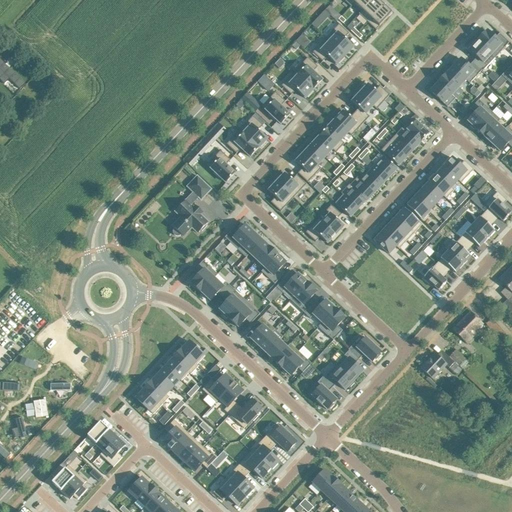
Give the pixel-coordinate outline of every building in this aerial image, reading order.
[(360,13),(372,0),(356,0),(352,5),(353,5),(360,12),(360,13)] [(367,22),(383,5),(377,0),(372,0),(360,13),(360,12),(358,14),(367,22)] [(392,13),(383,5),(367,22),(376,30),(392,13)] [(330,6),(325,11),(329,15),(334,10),(330,6)] [(325,11),(320,16),(324,20),(329,15),(325,11)] [(426,23),(418,31),(427,39),(434,32),(426,23)] [(339,24),(326,38),(345,56),(353,47),(344,38),(349,34),(339,24)] [(487,31),(478,40),(496,57),(509,43),(499,34),(495,39),(487,31)] [(303,46),(307,42),(302,37),(298,41),(303,46)] [(345,56),(326,38),(313,52),(322,62),(327,57),(336,65),(338,63),(339,64),(345,59),(343,58),(345,56)] [(482,72),(496,57),(478,40),(477,42),(475,41),(472,44),(473,45),(469,50),(477,57),(473,62),(482,71),(481,71),(482,72)] [(308,58),(294,72),(314,90),(322,81),(313,72),(318,67),(308,58)] [(469,84),(481,71),(482,71),(473,62),(468,67),(460,59),(457,63),(456,62),(452,65),(454,66),(453,67),(466,80),(469,84)] [(0,60),(0,80),(4,85),(9,80),(20,89),(25,84),(0,60)] [(466,80),(453,67),(445,75),(459,88),(466,80)] [(511,85),(511,68),(510,67),(501,76),(511,85)] [(493,71),(488,76),(495,83),(500,78),(493,71)] [(268,72),(266,75),(274,84),(277,81),(268,72)] [(314,90),(294,72),(281,86),(291,95),(296,90),(305,99),(307,97),(308,98),(313,92),(312,91),(314,90)] [(459,88),(445,75),(438,83),(451,96),(452,95),(459,88)] [(451,96),(438,83),(430,91),(447,107),(455,99),(452,95),(451,96)] [(362,86),(358,91),(373,106),(376,109),(390,95),(380,86),(375,91),(368,84),(365,88),(362,86)] [(366,114),(373,106),(358,91),(353,96),(355,98),(352,102),(359,108),(354,113),(364,122),(369,117),(366,114)] [(285,102),(275,92),(262,107),(270,114),(269,115),(274,121),(275,119),(281,125),(290,115),(281,107),(285,102)] [(247,93),(241,100),(255,113),(261,106),(247,93)] [(475,128),(476,129),(492,112),(479,100),(470,109),(475,114),(468,122),(471,125),(470,126),(473,129),(475,128)] [(351,136),(364,122),(354,113),(350,118),(343,111),(335,120),(348,133),(351,136)] [(496,123),(497,124),(500,120),(492,112),(476,129),(484,137),(496,123)] [(253,116),(240,130),(259,148),(260,147),(261,148),(266,142),(265,141),(267,139),(258,131),(263,126),(253,116)] [(412,117),(404,126),(421,142),(429,133),(412,117)] [(348,133),(335,120),(327,128),(340,141),(341,140),(348,133)] [(504,131),(504,130),(497,124),(496,123),(484,137),(492,144),(504,131)] [(421,142),(404,126),(397,134),(413,150),(421,142)] [(511,148),(511,130),(507,127),(504,130),(504,131),(492,144),(493,145),(492,146),(495,150),(496,149),(500,152),(507,144),(511,148)] [(340,141),(327,128),(319,137),(333,149),(332,150),(336,153),(344,144),(341,140),(340,141)] [(372,129),(368,134),(372,138),(376,133),(372,129)] [(259,148),(240,130),(226,145),(236,154),(241,149),(250,157),(259,148)] [(209,134),(201,143),(207,149),(215,140),(209,134)] [(413,150),(397,134),(389,142),(406,158),(413,150)] [(333,149),(319,137),(311,145),(325,157),(332,150),(333,149)] [(406,158),(389,142),(381,151),(398,166),(406,158)] [(325,157),(311,145),(304,153),(317,166),(317,165),(325,157)] [(226,165),(230,160),(220,151),(207,165),(215,173),(214,174),(219,179),(220,178),(226,183),(235,174),(226,165)] [(321,169),(317,165),(317,166),(304,153),(296,162),(303,168),(298,173),(308,183),(321,169)] [(383,157),(375,165),(389,178),(397,169),(383,157)] [(452,158),(444,167),(458,180),(457,180),(461,183),(474,170),(464,161),(460,166),(452,158)] [(389,178),(375,165),(368,173),(381,186),(389,178)] [(444,167),(437,175),(450,188),(451,187),(457,180),(458,180),(444,167)] [(381,186),(368,173),(361,181),(360,181),(374,194),(381,186)] [(293,198),(306,184),(296,175),(292,180),(285,174),(281,177),(279,176),(274,180),(293,198)] [(437,175),(429,183),(443,196),(446,199),(454,191),(451,187),(450,188),(437,175)] [(192,228),(198,234),(201,231),(202,232),(207,227),(205,225),(208,222),(190,205),(198,198),(201,200),(211,190),(197,176),(187,187),(193,193),(175,212),(181,217),(172,226),(174,228),(173,230),(173,232),(173,234),(174,235),(176,236),(178,237),(180,236),(181,235),(183,237),(192,228)] [(360,181),(361,181),(357,178),(350,185),(349,186),(366,201),(365,201),(366,202),(374,194),(360,181)] [(281,212),(293,198),(274,180),(270,185),(272,187),(268,191),(275,198),(271,202),(281,212)] [(429,183),(422,191),(436,203),(443,196),(429,183)] [(349,186),(350,185),(349,185),(341,193),(343,195),(358,209),(365,201),(366,201),(349,186)] [(478,190),(474,186),(469,191),(474,195),(478,190)] [(422,191),(415,199),(428,211),(436,203),(422,191)] [(489,209),(484,213),(494,222),(498,217),(503,222),(511,213),(503,205),(507,201),(497,192),(485,205),(489,209)] [(465,193),(461,197),(464,201),(469,196),(465,193)] [(475,194),(470,200),(474,204),(480,198),(475,194)] [(343,195),(335,203),(350,218),(358,209),(343,195)] [(461,197),(456,202),(460,206),(464,201),(461,197)] [(415,199),(407,207),(422,221),(430,213),(428,211),(415,199)] [(322,222),(337,237),(342,232),(340,230),(343,226),(336,220),(341,215),(331,205),(326,211),(329,214),(322,222)] [(450,208),(446,213),(450,217),(454,212),(450,208)] [(462,208),(458,213),(462,216),(466,211),(462,208)] [(405,209),(397,217),(414,233),(422,225),(405,209)] [(446,213),(442,218),(445,221),(450,217),(446,213)] [(458,213),(453,217),(457,221),(462,216),(458,213)] [(484,213),(472,226),(487,239),(494,231),(489,226),(494,222),(484,213)] [(397,217),(390,225),(407,241),(414,233),(397,217)] [(319,219),(306,233),(315,242),(320,237),(327,244),(331,240),(333,242),(337,237),(322,222),(319,219)] [(435,224),(431,229),(435,233),(439,228),(435,224)] [(131,225),(126,230),(131,235),(136,230),(131,225)] [(238,250),(254,233),(253,232),(254,230),(250,227),(249,228),(246,225),(238,233),(233,229),(225,238),(238,250)] [(390,225),(382,233),(396,246),(399,250),(407,241),(390,225)] [(472,226),(460,239),(470,248),(474,243),(479,248),(487,239),(472,226)] [(429,232),(424,236),(428,240),(432,235),(429,232)] [(249,254),(262,240),(254,233),(238,250),(246,258),(249,254)] [(382,233),(375,241),(388,254),(396,246),(382,233)] [(438,233),(434,238),(438,241),(442,237),(438,233)] [(434,238),(430,243),(433,246),(438,241),(434,238)] [(452,240),(444,248),(448,252),(448,251),(463,265),(470,257),(466,252),(470,248),(460,239),(456,243),(452,240)] [(257,261),(270,248),(262,240),(249,254),(257,261)] [(418,243),(414,248),(417,251),(422,246),(418,243)] [(218,246),(214,250),(219,255),(223,251),(218,246)] [(265,269),(277,255),(270,248),(257,261),(264,268),(265,269)] [(414,248),(409,252),(413,256),(417,251),(414,248)] [(448,252),(436,264),(446,273),(450,269),(455,273),(463,265),(448,251),(448,252)] [(278,271),(286,263),(282,259),(283,258),(280,255),(279,256),(277,255),(265,269),(264,268),(261,272),(275,284),(283,275),(278,271)] [(218,275),(203,261),(194,271),(199,275),(191,283),(201,292),(214,278),(218,275)] [(403,261),(400,265),(405,269),(408,266),(403,261)] [(436,264),(424,277),(426,279),(425,280),(429,284),(430,283),(438,291),(447,282),(442,278),(446,273),(436,264)] [(408,266),(405,269),(409,274),(413,270),(408,266)] [(511,267),(499,279),(507,287),(511,292),(511,267)] [(291,301),(307,283),(306,282),(307,281),(304,277),(303,278),(298,274),(290,282),(285,277),(276,287),(291,301)] [(222,297),(231,288),(226,283),(223,286),(214,278),(201,292),(202,293),(201,295),(204,298),(205,297),(210,301),(218,293),(222,297)] [(317,292),(307,283),(291,301),(305,314),(314,304),(309,300),(317,292)] [(229,319),(246,301),(231,288),(222,297),(227,302),(219,310),(224,314),(223,315),(226,319),(228,317),(229,319)] [(503,305),(511,314),(511,298),(505,306),(503,305)] [(322,323),(335,309),(334,308),(335,307),(332,304),(331,305),(326,300),(318,308),(314,304),(305,314),(310,318),(313,315),(322,323)] [(260,314),(246,301),(229,319),(238,327),(246,319),(251,324),(260,314)] [(276,310),(272,306),(267,311),(272,315),(276,310)] [(345,318),(335,309),(322,323),(319,326),(334,340),(342,331),(337,326),(345,318)] [(509,320),(500,310),(496,314),(504,324),(509,320)] [(476,331),(483,324),(470,311),(463,319),(453,330),(466,343),(477,332),(476,331)] [(275,329),(261,317),(253,326),(258,331),(250,339),(254,342),(253,343),(256,347),(257,345),(259,347),(275,329)] [(500,328),(494,333),(500,340),(505,335),(500,328)] [(283,337),(275,329),(259,347),(266,354),(279,340),(279,341),(283,337)] [(348,350),(349,351),(349,350),(359,360),(363,355),(371,362),(375,358),(377,359),(380,356),(379,355),(381,352),(366,338),(357,348),(353,344),(348,350)] [(287,348),(287,347),(279,341),(279,340),(266,354),(274,361),(287,348)] [(182,350),(181,351),(196,365),(197,365),(205,356),(198,350),(199,349),(196,345),(194,347),(189,342),(182,350)] [(282,369),(298,351),(290,344),(287,347),(287,348),(274,361),(282,369)] [(173,358),(173,359),(174,359),(189,373),(191,375),(199,366),(197,365),(196,365),(181,351),(182,350),(181,350),(173,358)] [(355,364),(359,360),(349,350),(349,351),(336,364),(354,381),(363,372),(355,364)] [(456,350),(449,357),(462,370),(469,363),(456,350)] [(311,364),(298,351),(282,369),(283,370),(282,371),(286,374),(287,373),(290,376),(298,368),(303,373),(311,364)] [(437,356),(434,354),(421,368),(432,379),(446,365),(449,368),(454,363),(442,351),(437,356)] [(22,357),(20,364),(36,370),(38,364),(22,357)] [(174,359),(167,367),(180,379),(180,380),(181,381),(182,381),(189,373),(174,359)] [(354,381),(336,364),(323,378),(333,388),(337,383),(345,391),(349,386),(351,387),(354,383),(353,382),(354,381)] [(207,374),(207,375),(208,376),(212,380),(221,370),(216,365),(207,374)] [(167,367),(159,374),(173,387),(180,380),(180,379),(167,367)] [(152,382),(165,395),(166,395),(173,387),(159,374),(152,382)] [(205,387),(202,390),(216,403),(219,400),(219,399),(234,384),(232,382),(233,381),(227,376),(227,377),(225,375),(216,385),(211,381),(207,384),(205,387)] [(208,376),(204,381),(207,384),(211,381),(212,380),(208,376)] [(328,392),(333,388),(323,378),(322,377),(317,383),(321,386),(312,396),(317,401),(316,401),(321,406),(322,405),(327,410),(329,408),(330,409),(334,405),(332,404),(336,400),(328,392)] [(0,382),(0,390),(19,392),(19,387),(20,387),(20,384),(0,382)] [(144,390),(144,391),(144,390),(161,406),(169,398),(166,395),(165,395),(152,382),(151,382),(144,390)] [(234,384),(219,399),(219,400),(227,407),(224,411),(229,415),(238,406),(233,402),(243,392),(234,384)] [(196,385),(191,390),(195,393),(199,388),(196,385)] [(144,391),(136,399),(153,415),(161,406),(144,390),(144,391)] [(191,390),(187,394),(190,398),(195,393),(191,390)] [(46,400),(33,402),(36,418),(48,416),(46,400)] [(238,406),(229,415),(244,429),(252,420),(253,421),(258,416),(257,415),(262,410),(252,400),(243,410),(238,406)] [(181,401),(176,405),(180,409),(185,404),(181,401)] [(176,405),(172,410),(176,414),(180,409),(176,405)] [(498,409),(493,414),(501,422),(506,416),(498,409)] [(168,412),(159,421),(164,426),(173,417),(168,412)] [(22,417),(15,419),(20,439),(27,437),(22,417)] [(170,434),(163,442),(171,450),(187,433),(174,420),(165,430),(170,434)] [(202,422),(199,426),(204,430),(207,427),(202,422)] [(100,423),(86,438),(94,446),(96,445),(96,444),(108,431),(109,431),(100,423)] [(277,424),(264,439),(273,448),(277,443),(287,452),(296,442),(291,438),(293,436),(287,431),(286,433),(277,424)] [(207,427),(204,430),(209,435),(212,431),(207,427)] [(108,431),(96,444),(96,445),(103,451),(104,452),(116,438),(109,431),(108,431)] [(187,433),(171,450),(179,457),(195,440),(187,433)] [(103,451),(100,455),(113,467),(122,458),(117,454),(125,446),(116,438),(104,452),(103,451)] [(264,439),(251,452),(270,470),(272,469),(272,470),(278,464),(277,463),(279,461),(269,452),(273,448),(264,439)] [(195,440),(179,457),(186,464),(202,447),(195,440)] [(0,444),(0,454),(6,460),(10,455),(0,444)] [(202,447),(186,464),(195,472),(202,464),(207,469),(210,465),(217,458),(212,453),(210,454),(202,447)] [(219,456),(224,460),(228,456),(223,451),(219,456)] [(74,452),(69,456),(74,460),(78,456),(74,452)] [(251,452),(239,466),(248,475),(252,470),(262,479),(270,470),(251,452)] [(88,453),(85,456),(89,461),(93,457),(88,453)] [(61,465),(51,475),(56,479),(52,483),(61,492),(61,491),(77,474),(68,466),(65,469),(61,465)] [(239,466),(226,479),(245,497),(247,496),(253,491),(252,490),(253,488),(244,479),(248,475),(239,466)] [(321,491),(333,478),(324,470),(312,483),(321,491)] [(98,473),(94,478),(99,482),(103,477),(98,473)] [(77,474),(61,491),(70,499),(73,496),(78,500),(87,490),(83,485),(86,482),(77,474)] [(141,478),(129,492),(137,500),(150,486),(141,478)] [(328,498),(341,485),(333,478),(321,491),(328,498)] [(226,479),(213,493),(223,501),(227,497),(237,506),(245,497),(226,479)] [(336,506),(349,493),(341,485),(328,498),(336,506)] [(150,486),(137,500),(145,507),(158,494),(159,494),(150,486)] [(343,511),(345,511),(356,500),(349,493),(336,506),(343,511)] [(145,507),(143,509),(146,511),(155,511),(166,501),(158,494),(145,507)] [(359,511),(364,507),(356,500),(345,511),(359,511)] [(166,501),(155,511),(170,511),(174,508),(166,501)]
